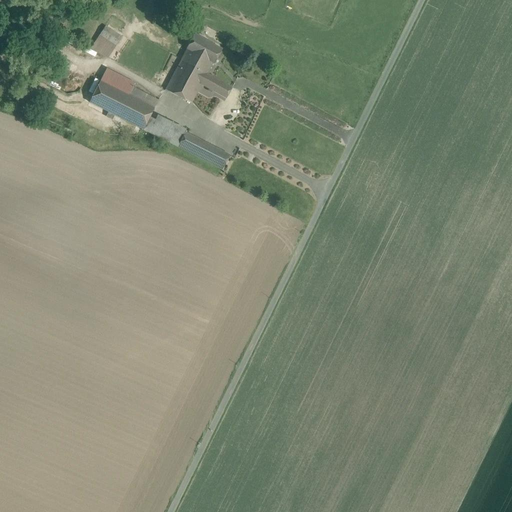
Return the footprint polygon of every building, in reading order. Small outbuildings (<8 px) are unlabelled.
[(207,26),(201,23),(196,32),(202,35),(207,26)] [(122,37),(105,26),(92,47),(108,58),(122,37),(122,36),(122,37)] [(188,49),(213,63),(214,64),(222,49),(194,34),(187,49),(188,49)] [(213,63),(188,49),(182,60),(207,74),(213,63)] [(207,74),(182,60),(166,90),(191,103),(201,85),(226,98),(232,87),(207,74)] [(134,83),(107,70),(102,81),(129,95),(132,88),(134,83)] [(102,81),(100,81),(90,102),(143,130),(151,115),(154,108),(129,95),(102,81)] [(158,101),(132,88),(129,95),(154,108),(158,101)] [(185,132),(151,115),(143,130),(178,147),(185,133),(185,132)] [(229,156),(185,133),(178,147),(222,170),(229,156)]
